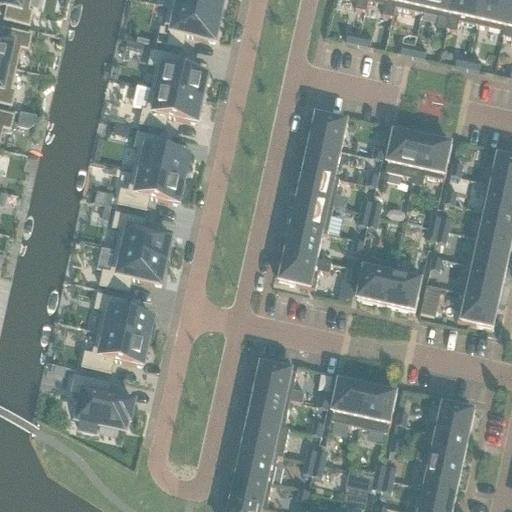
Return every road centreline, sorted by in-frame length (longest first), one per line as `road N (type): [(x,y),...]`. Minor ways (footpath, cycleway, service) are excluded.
road 1 (residential): [(238,324),(203,485),(192,491),(167,483),(156,462),(189,313)]
road 2 (residential): [(309,0),(238,324)]
road 3 (residential): [(189,313),(259,0)]
road 4 (residential): [(238,324),(511,377)]
